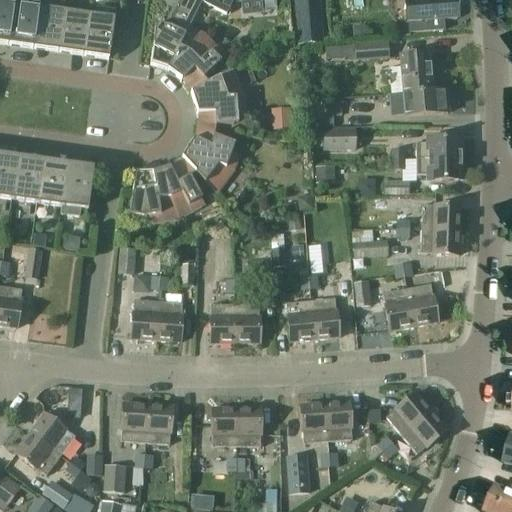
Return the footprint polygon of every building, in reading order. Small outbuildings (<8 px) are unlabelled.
[(0,0),(0,46),(9,48),(9,44),(15,6),(13,6),(14,0),(0,0)] [(34,51),(34,48),(40,9),(38,9),(39,1),(30,0),(20,0),(20,7),(15,6),(9,44),(9,48),(34,51)] [(155,26),(149,67),(166,73),(181,83),(193,71),(202,81),(220,63),(210,53),(214,49),(203,37),(188,30),(201,4),(226,16),(233,3),(226,0),(182,0),(171,22),(178,25),(176,31),(169,28),(155,26)] [(324,48),(319,0),(292,0),(297,50),(324,48)] [(405,0),(408,24),(426,23),(426,24),(457,21),(457,19),(458,17),(458,15),(458,11),(456,10),(454,0),(405,0)] [(59,55),(59,51),(65,13),(63,13),(64,5),(46,2),(44,10),(40,9),(34,48),(34,51),(59,55)] [(87,33),(84,55),(84,58),(108,62),(109,58),(115,12),(96,9),(94,17),(89,16),(87,33)] [(84,58),(84,55),(87,33),(89,16),(65,13),(59,51),(59,55),(84,58)] [(352,45),(353,63),(387,60),(385,43),(352,45)] [(400,58),(403,96),(431,94),(428,56),(400,58)] [(232,72),(190,95),(197,117),(214,116),(214,127),(237,125),(237,114),(243,114),(242,98),(232,72)] [(445,93),(431,94),(403,96),(405,119),(447,116),(445,93)] [(334,126),(334,117),(343,117),(343,102),(302,103),(303,127),(334,126)] [(289,109),(272,110),(272,131),(296,131),(296,122),(290,122),(289,109)] [(355,131),(332,132),(321,132),(322,154),(356,153),(356,142),(355,131)] [(193,141),(181,161),(215,195),(232,172),(237,158),(231,155),(235,145),(213,137),(209,147),(193,141)] [(415,162),(459,162),(459,142),(427,142),(427,145),(415,145),(415,162)] [(391,162),(403,162),(402,152),(391,152),(391,162)] [(41,163),(16,159),(14,174),(10,202),(35,205),(41,163)] [(3,162),(0,161),(0,200),(10,202),(14,174),(2,172),(2,170),(3,162)] [(403,162),(391,162),(391,172),(403,172),(403,162)] [(460,182),(459,162),(415,162),(416,179),(428,179),(428,182),(460,182)] [(60,209),(65,170),(66,166),(41,163),(35,205),(60,209)] [(93,170),(66,166),(65,170),(60,209),(61,209),(60,217),(79,219),(80,211),(87,212),(93,174),(92,174),(93,170)] [(134,176),(134,178),(128,217),(143,219),(149,218),(151,225),(178,220),(192,212),(189,207),(201,200),(189,178),(177,184),(169,170),(152,176),(134,176)] [(316,184),(328,184),(328,170),(315,170),(316,184)] [(409,184),(385,184),(385,197),(410,197),(409,184)] [(421,208),(420,232),(460,233),(461,209),(421,208)] [(396,223),(396,231),(408,232),(408,223),(396,223)] [(408,240),(408,232),(396,231),(396,239),(408,240)] [(460,233),(420,232),(419,256),(459,258),(460,233)] [(388,257),(386,241),(351,243),(352,260),(388,257)] [(120,250),(118,275),(133,277),(135,252),(120,250)] [(285,250),(273,251),(275,271),(287,270),(285,250)] [(28,251),(24,280),(37,282),(41,253),(28,251)] [(201,252),(200,282),(213,283),(214,253),(201,252)] [(8,265),(0,264),(0,277),(7,278),(8,265)] [(181,267),(181,287),(184,287),(193,287),(193,268),(181,267)] [(410,267),(401,268),(404,280),(412,279),(410,267)] [(395,282),(404,280),(401,268),(393,269),(395,282)] [(309,292),(318,291),(317,277),(308,278),(309,292)] [(159,291),(159,279),(151,278),(150,290),(159,291)] [(309,292),(308,278),(298,279),(300,293),(309,292)] [(159,279),(159,291),(167,292),(168,279),(159,279)] [(226,294),(234,295),(234,282),(226,282),(226,294)] [(234,282),(234,295),(243,295),(243,282),(234,282)] [(358,298),(370,296),(368,285),(356,287),(358,298)] [(406,292),(413,330),(436,326),(430,288),(406,292)] [(0,289),(0,328),(16,331),(20,292),(0,289)] [(413,330),(406,292),(382,296),(389,335),(413,330)] [(312,303),(314,342),(338,340),(335,301),(312,303)] [(155,343),(158,304),(133,302),(131,342),(155,343)] [(314,342),(312,303),(287,305),(290,344),(314,342)] [(158,304),(155,343),(179,345),(182,305),(158,304)] [(234,346),(235,307),(210,307),(210,346),(234,346)] [(259,307),(235,307),(234,346),(258,346),(259,307)] [(80,420),(82,392),(69,391),(67,419),(80,420)] [(386,421),(401,439),(431,413),(415,395),(386,421)] [(348,404),(323,405),(327,444),(351,442),(348,404)] [(144,445),(146,407),(122,405),(120,444),(144,445)] [(327,444),(323,405),(300,407),(303,446),(327,444)] [(146,407),(144,445),(168,447),(171,408),(146,407)] [(211,449),(235,449),(235,410),(211,410),(211,449)] [(259,410),(235,410),(235,449),(259,449),(259,410)] [(431,413),(401,439),(417,458),(446,432),(431,413)] [(44,416),(30,436),(60,459),(75,439),(44,416)] [(46,478),(60,459),(30,436),(15,455),(46,478)] [(382,456),(392,447),(386,441),(377,449),(382,456)] [(392,447),(382,456),(388,462),(397,454),(392,447)] [(511,452),(507,451),(503,466),(511,468),(511,452)] [(329,469),(328,456),(320,457),(320,470),(329,469)] [(337,456),(328,456),(329,469),(337,469),(337,456)] [(101,458),(87,457),(86,477),(100,478),(101,458)] [(141,477),(141,470),(142,458),(135,457),(134,476),(141,477)] [(309,495),(306,457),(286,458),(288,497),(309,495)] [(142,458),(141,470),(151,471),(152,458),(142,458)] [(75,459),(70,466),(80,473),(85,467),(75,459)] [(235,474),(236,461),(227,461),(227,473),(235,474)] [(236,461),(235,474),(244,474),(244,461),(236,461)] [(80,473),(70,466),(65,472),(75,480),(80,473)] [(104,468),(102,494),(123,495),(125,469),(104,468)] [(19,487),(0,473),(0,492),(10,500),(19,487)] [(52,488),(46,499),(63,508),(61,511),(62,511),(72,511),(78,503),(69,498),(68,498),(52,488)] [(511,511),(511,495),(495,488),(489,501),(511,511)] [(276,511),(276,492),(266,492),(265,506),(258,506),(257,511),(276,511)] [(213,498),(202,497),(201,511),(212,511),(213,498)] [(511,511),(489,501),(483,511),(511,511)] [(104,503),(102,511),(122,511),(124,508),(104,503)]
